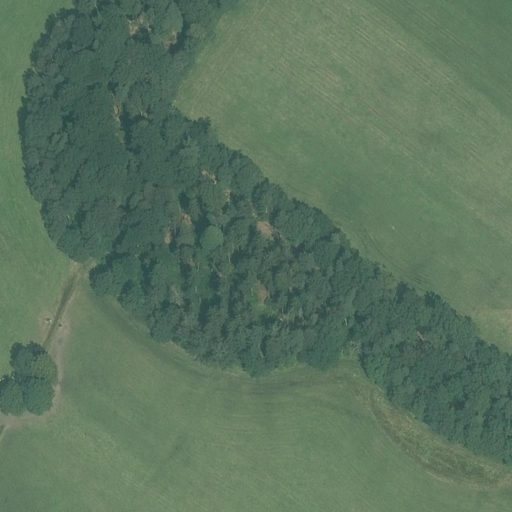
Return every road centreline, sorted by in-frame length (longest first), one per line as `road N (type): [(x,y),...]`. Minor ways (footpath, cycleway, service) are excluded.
road 1 (track): [(511,461),(445,438),(361,360),(266,374),(206,363),(114,295),(71,244)]
road 2 (track): [(200,0),(88,168),(85,214),(71,244),(43,190)]
road 3 (track): [(364,289),(511,445)]
